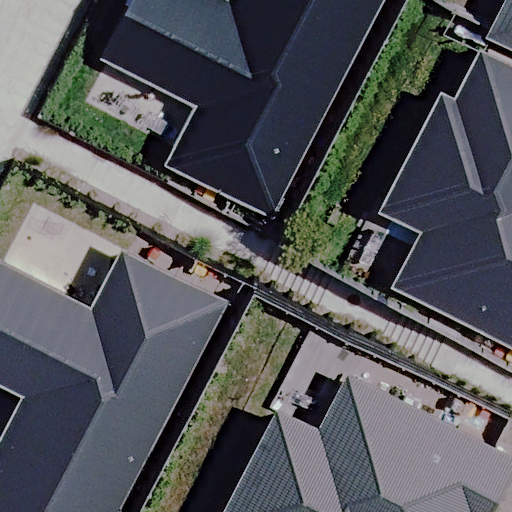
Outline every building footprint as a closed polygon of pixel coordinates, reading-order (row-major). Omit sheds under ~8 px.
[(279,197),(383,0),(138,0),(117,41),(212,90),(182,146),(279,197)] [(511,38),(499,31),(474,79),(462,73),(400,190),(441,211),(413,263),(511,314),(511,38)] [(0,454),(0,462),(94,511),(120,511),(239,287),(138,234),(108,292),(14,243),(0,270),(0,354),(41,376),(0,454)] [(491,511),(511,473),(511,432),(366,356),(338,409),(295,387),(234,502),(250,511),(249,511),(491,511)] [(0,511),(94,511),(0,462),(0,511)]
